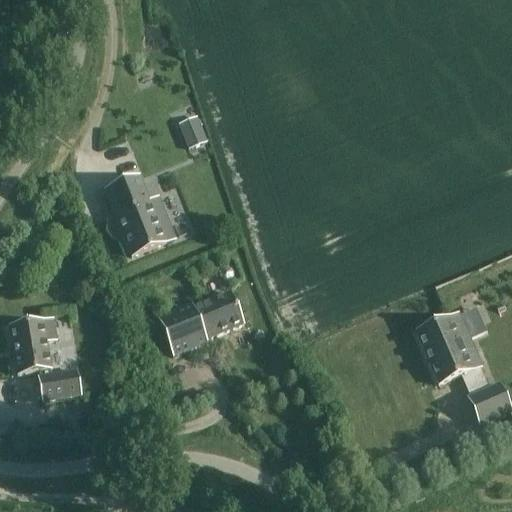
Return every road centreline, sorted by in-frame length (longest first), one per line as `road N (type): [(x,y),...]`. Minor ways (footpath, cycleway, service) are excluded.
road 1 (unclassified): [(0,196),(58,107),(82,36),(81,0)]
road 2 (unclassified): [(313,511),(250,474),(182,456),(109,465)]
road 3 (unclassified): [(109,465),(111,456),(216,414),(219,394)]
road 4 (unclassified): [(107,0),(108,72),(90,129)]
